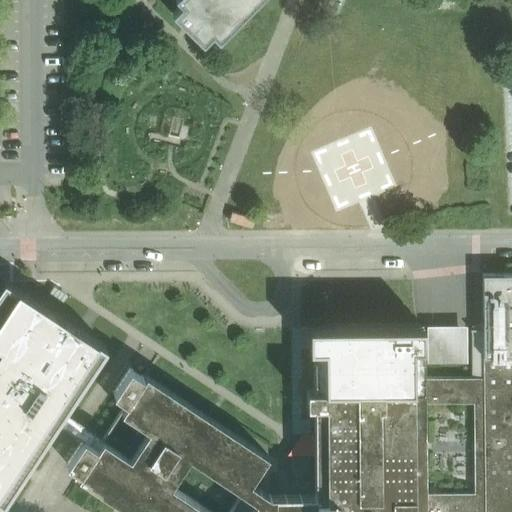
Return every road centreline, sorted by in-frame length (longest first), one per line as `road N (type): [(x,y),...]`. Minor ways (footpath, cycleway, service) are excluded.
road 1 (residential): [(283,247),(511,246)]
road 2 (residential): [(0,249),(200,248)]
road 3 (unclassified): [(200,248),(207,269),(239,304),(259,311),(282,297),(283,247)]
